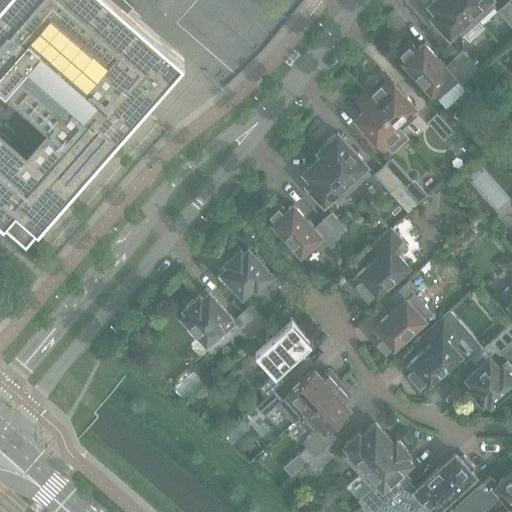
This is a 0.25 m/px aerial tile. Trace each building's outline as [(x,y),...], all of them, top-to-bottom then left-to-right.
[(183,55),(127,6),(133,0),(132,0),(0,0),(0,214),(25,236),(183,55)] [(477,19),(459,0),(431,0),(428,3),(436,12),(431,16),(449,35),(457,28),(461,34),(477,19)] [(459,0),(477,19),(494,5),(489,0),(459,0)] [(511,3),(509,0),(507,0),(497,10),(511,26),(511,3)] [(470,76),(453,57),(444,65),(423,43),(416,49),(410,42),(397,53),(437,99),(457,81),(460,84),(470,76)] [(479,68),(462,49),(453,57),(470,76),(479,68)] [(415,106),(386,75),(367,92),(407,137),(408,137),(401,129),(416,114),(412,109),(415,106)] [(407,137),(367,92),(358,101),(365,109),(355,118),(383,149),(386,147),(391,152),(407,137)] [(502,127),(489,112),(484,110),(479,112),(477,117),(478,124),(491,137),(502,127)] [(452,131),(436,113),(427,121),(443,139),(452,131)] [(366,164),(337,131),(317,149),(321,154),(322,153),(352,187),(368,172),(363,167),(366,164)] [(352,187),(322,153),(321,154),(303,171),(310,179),(306,183),(324,203),(331,196),(336,201),(352,187)] [(412,180),(391,157),(382,165),(403,188),(412,180)] [(403,188),(382,165),(373,173),(390,192),(399,184),(403,188)] [(339,237),(322,218),(313,226),(293,204),(286,210),(279,203),(266,215),(300,253),(320,235),(330,246),(339,237)] [(348,229),(331,210),(322,218),(339,237),(348,229)] [(368,300),(408,265),(397,253),(406,245),(390,228),(372,244),(380,253),(350,280),(368,300)] [(455,255),(464,247),(456,238),(447,247),(455,255)] [(272,273),(248,247),(243,251),(240,248),(225,262),(227,265),(221,271),(242,294),(253,284),(256,287),(272,273)] [(386,352),(431,312),(413,292),(417,289),(408,279),(389,297),(397,306),(375,326),(382,333),(374,339),(386,352)] [(511,283),(501,294),(508,303),(511,306),(511,283)] [(218,324),(230,314),(209,291),(202,297),(199,294),(184,308),(186,311),(182,315),(209,345),(224,331),(218,324)] [(267,321),(251,303),(242,311),(258,329),(267,321)] [(432,342),(403,369),(421,389),(460,354),(465,359),(481,345),(450,310),(424,333),(432,342)] [(258,329),(242,311),(232,319),(249,338),(258,329)] [(259,347),(256,350),(274,371),(257,386),(266,396),(274,389),(289,375),(288,374),(281,366),(312,338),(311,337),(310,338),(290,317),(289,318),(290,319),(287,322),(259,347)] [(499,354),(511,342),(511,321),(488,342),(499,354)] [(489,356),(466,377),(472,384),(469,386),(483,402),(486,399),(490,404),(507,389),(511,383),(511,367),(506,361),(499,367),(489,356)] [(282,398),(277,403),(294,422),(301,415),(339,381),(328,369),(320,376),(314,369),(289,391),(282,398)] [(183,399),(196,386),(191,381),(183,380),(173,389),(183,399)] [(307,445),(298,453),(306,462),(325,445),(336,435),(328,427),(349,407),(343,400),(350,393),(339,381),(301,415),(314,429),(302,440),(307,445)] [(266,396),(256,406),(264,415),(277,403),(282,398),(274,389),(266,396)] [(358,431),(343,444),(350,451),(344,456),(359,472),(397,438),(396,438),(393,440),(379,425),(377,427),(373,423),(361,434),(358,431)] [(362,505),(353,511),(372,511),(408,480),(410,478),(402,469),(410,462),(406,458),(407,457),(406,455),(409,452),(397,438),(359,472),(372,487),(358,500),(362,505)] [(325,445),(306,462),(315,471),(333,454),(325,445)] [(408,480),(372,511),(397,511),(412,499),(415,502),(421,497),(434,511),(475,474),(471,470),(475,467),(463,454),(460,458),(456,454),(445,470),(441,466),(441,465),(415,488),(408,480)] [(479,484),(455,506),(460,511),(479,511),(500,493),(511,505),(503,511),(504,511),(511,505),(511,470),(497,483),(489,475),(479,484)]
